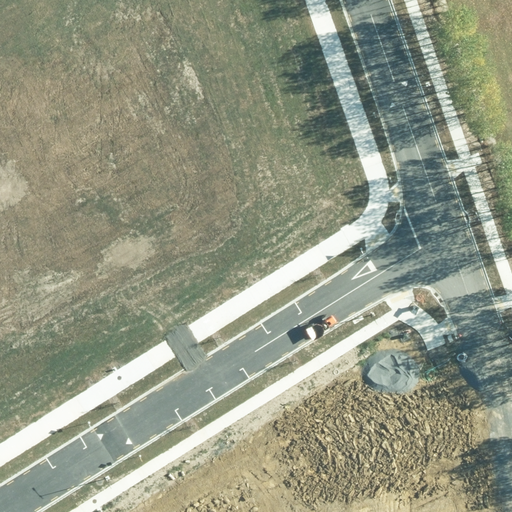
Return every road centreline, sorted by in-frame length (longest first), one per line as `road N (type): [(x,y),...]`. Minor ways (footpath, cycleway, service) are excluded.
road 1 (residential): [(8,511),(451,239)]
road 2 (residential): [(365,0),(451,239)]
road 3 (residential): [(451,239),(511,431)]
